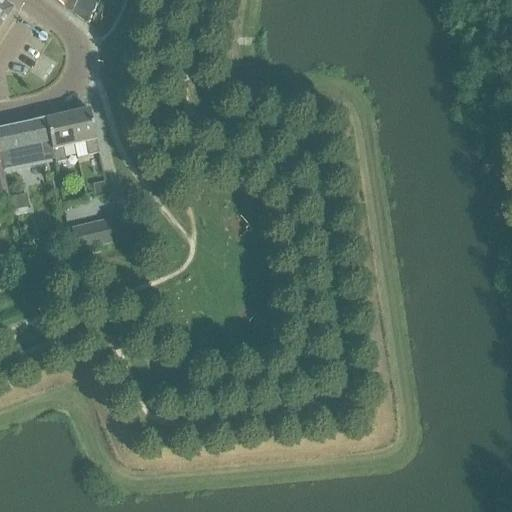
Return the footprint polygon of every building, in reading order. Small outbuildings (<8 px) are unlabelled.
[(51,0),(63,9),(69,13),(75,0),(51,0)] [(75,0),(69,13),(87,26),(97,0),(103,0),(106,1),(105,0),(75,0)] [(0,28),(12,10),(0,1),(0,28)] [(89,111),(67,116),(74,146),(85,144),(87,157),(99,154),(89,111)] [(44,121),(49,142),(52,156),(53,156),(55,165),(65,162),(62,149),(74,146),(67,116),(44,121)] [(52,156),(49,142),(44,121),(31,124),(0,130),(0,164),(1,168),(2,174),(4,174),(4,175),(7,174),(54,165),(52,156)] [(104,183),(93,185),(96,197),(107,195),(104,183)] [(28,208),(26,196),(25,196),(13,198),(15,211),(16,215),(28,212),(29,212),(28,209),(28,208)] [(128,217),(117,220),(122,242),(133,239),(128,217)] [(117,220),(106,222),(111,245),(122,242),(117,220)] [(111,245),(106,222),(95,225),(100,247),(111,245)] [(100,247),(95,225),(83,228),(88,250),(100,247)] [(88,250),(83,228),(72,230),(77,253),(88,250)]
